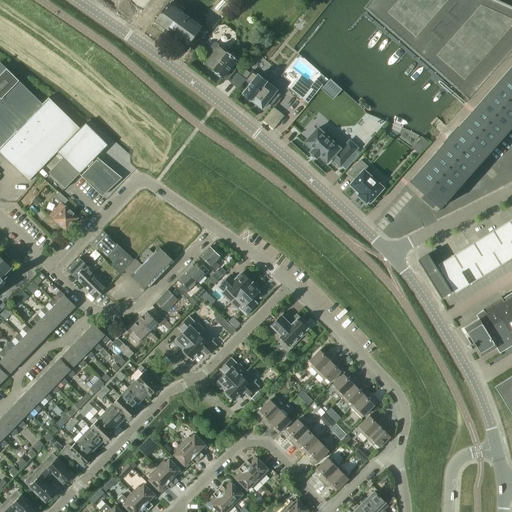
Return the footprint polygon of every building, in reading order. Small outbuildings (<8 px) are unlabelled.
[(145,0),(130,0),(129,1),(139,8),(145,0)] [(198,27),(179,13),(182,9),(171,1),(168,5),(167,4),(155,21),(187,44),(187,45),(197,53),(204,43),(198,38),(196,41),(191,37),(198,27)] [(231,67),(236,60),(226,53),(218,47),(218,44),(216,43),(213,43),(208,50),(212,53),(205,63),(213,69),(212,70),(222,78),(223,77),(226,80),(235,70),(231,67)] [(0,87),(13,75),(0,62),(0,87)] [(435,213),(511,125),(511,65),(405,186),(435,213)] [(276,90),(252,71),(245,80),(250,84),(242,93),(261,109),(266,103),(270,106),(279,95),(275,92),(276,90)] [(238,88),(245,80),(237,73),(230,82),(238,88)] [(0,146),(42,104),(13,75),(0,87),(0,146)] [(0,153),(29,181),(80,129),(48,98),(42,104),(0,146),(0,153)] [(273,128),(283,116),(273,108),(263,120),(273,128)] [(117,179),(97,159),(96,160),(94,159),(107,145),(91,129),(86,125),(79,132),(84,137),(62,159),(79,175),(79,174),(101,196),(117,179)] [(339,149),(317,128),(304,142),(312,150),(310,152),(316,158),(319,155),(326,163),(330,158),(340,167),(357,148),(349,140),(339,151),(338,150),(339,149)] [(79,175),(62,159),(48,173),(65,189),(79,175)] [(383,188),(376,182),(377,179),(376,177),(374,176),(372,175),(370,177),(363,171),(367,167),(360,160),(348,174),(354,180),(350,185),(359,193),(357,195),(366,203),(367,201),(369,203),(383,188)] [(78,218),(63,205),(68,200),(58,192),(54,196),(61,203),(49,215),(66,231),(78,218)] [(455,293),(511,258),(511,219),(435,266),(427,254),(417,260),(441,298),(453,290),(455,293)] [(134,260),(102,230),(89,244),(96,251),(98,248),(113,262),(110,265),(121,275),(125,271),(145,290),(173,262),(158,248),(153,254),(148,250),(137,261),(135,259),(134,260)] [(214,263),(220,257),(209,247),(200,256),(215,270),(218,267),(214,263)] [(0,289),(4,286),(3,286),(2,286),(5,282),(6,283),(9,280),(4,275),(5,273),(6,274),(7,273),(6,272),(10,268),(11,269),(12,268),(9,265),(12,262),(11,260),(3,252),(3,253),(1,251),(0,252),(0,289)] [(100,256),(94,262),(98,266),(104,260),(100,256)] [(105,289),(119,275),(105,260),(93,272),(79,258),(67,270),(81,284),(95,298),(105,289)] [(196,282),(207,270),(203,266),(200,269),(194,263),(185,272),(196,282)] [(220,268),(215,274),(220,279),(225,273),(227,271),(223,267),(221,269),(220,268)] [(184,294),(196,282),(185,272),(177,280),(182,284),(178,288),(184,294)] [(231,302),(251,281),(250,280),(251,279),(247,275),(246,276),(242,272),(233,281),(228,277),(221,283),(221,284),(218,287),(223,291),(221,293),(231,302)] [(214,274),(209,279),(214,284),(219,279),(214,274)] [(252,299),(260,291),(259,289),(260,288),(256,284),(255,285),(251,282),(251,281),(231,302),(237,309),(238,308),(246,315),(257,304),(252,299)] [(33,294),(39,288),(33,283),(27,289),(33,294)] [(166,312),(177,300),(167,290),(156,302),(166,312)] [(75,306),(60,291),(56,295),(61,299),(57,304),(67,314),(75,306)] [(499,353),(511,345),(511,291),(475,315),(478,319),(463,328),(469,337),(466,338),(470,344),(469,345),(472,349),(475,347),(481,356),(495,347),(499,353)] [(23,303),(28,297),(23,292),(18,298),(23,303)] [(193,295),(187,301),(193,306),(198,301),(193,295)] [(67,314),(57,304),(52,299),(49,303),(53,307),(49,312),(59,322),(67,314)] [(16,308),(20,304),(16,300),(12,304),(16,308)] [(59,322),(49,312),(45,307),(41,311),(45,315),(41,320),(52,330),(59,322)] [(0,316),(5,321),(12,314),(7,309),(0,315),(0,316)] [(172,326),(166,320),(162,317),(161,319),(156,314),(153,318),(146,312),(138,320),(149,331),(157,322),(161,326),(162,324),(168,330),(172,326)] [(303,333),(307,328),(302,323),(304,322),(298,316),(294,320),(295,321),(293,323),(290,320),(283,313),(271,325),(281,335),(279,337),(282,340),(280,342),(287,349),(294,342),(295,343),(304,334),(303,333)] [(52,330),(41,320),(37,315),(33,319),(37,323),(33,328),(44,338),(52,330)] [(183,351),(203,329),(197,323),(196,324),(188,317),(177,328),(182,333),(174,341),(175,343),(174,344),(178,348),(179,346),(183,350),(183,351)] [(153,334),(149,331),(138,320),(130,328),(134,332),(130,336),(137,343),(146,334),(149,338),(153,334)] [(109,339),(94,324),(86,332),(97,343),(101,339),(105,343),(109,339)] [(44,338),(33,328),(30,330),(26,326),(22,330),(27,334),(22,339),(33,349),(44,338)] [(216,345),(211,340),(213,338),(203,329),(183,351),(184,352),(183,353),(187,357),(188,356),(192,360),(201,350),(206,355),(213,348),(216,345)] [(101,347),(97,343),(86,332),(78,340),(89,351),(93,347),(97,352),(101,347)] [(33,349),(22,339),(18,334),(15,338),(19,342),(15,346),(25,357),(33,349)] [(133,354),(117,339),(113,343),(128,359),(133,354)] [(93,355),(89,351),(78,340),(70,348),(81,359),(85,355),(89,359),(93,355)] [(25,357),(15,346),(10,342),(7,346),(11,350),(7,354),(17,365),(25,357)] [(81,359),(70,348),(63,356),(73,367),(77,363),(82,367),(85,363),(81,359)] [(317,373),(334,356),(330,352),(327,355),(321,348),(309,361),(312,365),(310,366),(317,373)] [(17,365),(7,354),(3,350),(0,352),(0,354),(3,358),(0,361),(0,363),(9,373),(17,365)] [(342,369),(336,363),(339,361),(334,356),(317,373),(324,380),(326,378),(329,382),(342,369)] [(225,392),(246,371),(239,365),(238,366),(231,358),(219,369),(224,374),(216,383),(217,384),(216,385),(220,389),(221,388),(225,391),(225,392)] [(75,374),(60,359),(52,367),(62,378),(67,374),(71,378),(75,374)] [(129,372),(133,367),(128,363),(124,367),(129,372)] [(62,378),(52,367),(44,375),(55,386),(59,382),(63,386),(67,382),(62,378)] [(258,387),(253,382),(255,380),(246,371),(225,392),(226,393),(225,394),(229,398),(230,397),(234,401),(243,392),(248,397),(255,390),(258,387)] [(341,397),(358,380),(353,376),(351,378),(345,372),(332,385),(336,388),(334,390),(341,397)] [(159,389),(143,373),(135,381),(150,395),(153,392),(155,394),(159,389)] [(55,386),(44,375),(36,383),(47,394),(51,390),(55,394),(59,390),(55,386)] [(511,375),(494,386),(511,415),(511,375)] [(288,387),(294,382),(290,378),(284,383),(288,387)] [(95,385),(90,389),(94,393),(103,383),(99,379),(94,384),(95,385)] [(365,393),(360,387),(362,384),(358,380),(341,397),(348,404),(349,402),(353,406),(365,393)] [(150,395),(135,381),(128,389),(140,401),(147,393),(150,395)] [(47,394),(36,383),(28,391),(39,401),(43,397),(48,401),(51,398),(47,394)] [(104,396),(108,391),(104,387),(100,392),(104,396)] [(140,401),(128,389),(120,396),(135,411),(133,408),(140,401)] [(301,390),(298,394),(302,398),(306,394),(301,390)] [(36,404),(39,401),(28,391),(18,402),(28,413),(32,409),(37,413),(41,409),(36,404)] [(99,401),(104,396),(100,392),(95,397),(99,401)] [(90,396),(87,393),(82,398),(85,402),(90,396)] [(361,418),(378,401),(374,396),(371,399),(365,393),(353,406),(356,409),(354,410),(361,418)] [(265,425),(286,404),(279,397),(278,399),(274,395),(257,412),(263,418),(260,421),(265,425)] [(135,411),(120,396),(112,404),(129,420),(134,416),(132,414),(135,411)] [(77,410),(85,402),(82,398),(74,406),(77,410)] [(28,413),(18,402),(10,410),(21,421),(25,417),(29,421),(33,417),(28,413)] [(89,411),(93,407),(90,403),(85,408),(89,411)] [(129,420),(112,404),(105,412),(118,424),(125,417),(129,420)] [(291,421),(287,417),(293,411),(286,404),(265,425),(269,430),(272,427),(278,433),(291,421)] [(71,416),(76,411),(71,407),(67,412),(71,416)] [(84,416),(89,411),(85,408),(80,412),(84,416)] [(21,421),(10,410),(2,418),(13,428),(17,424),(21,429),(25,425),(21,421)] [(118,424),(105,412),(98,420),(98,419),(97,420),(114,436),(115,435),(111,432),(118,424)] [(367,439),(384,422),(379,417),(377,420),(371,414),(358,426),(362,430),(360,432),(367,439)] [(13,428),(2,418),(0,419),(0,431),(5,436),(9,432),(14,436),(17,433),(13,428)] [(293,445),(310,428),(303,421),(301,423),(298,419),(285,432),(291,438),(288,441),(293,445)] [(114,436),(97,420),(90,427),(105,442),(108,439),(110,440),(114,436)] [(392,435),(386,429),(388,426),(384,422),(367,439),(374,446),(375,444),(379,448),(392,435)] [(105,442),(90,427),(90,428),(83,435),(95,447),(102,440),(105,442)] [(305,453),(318,440),(315,437),(316,435),(310,428),(293,445),(297,449),(299,447),(305,453)] [(201,453),(207,447),(194,434),(191,437),(189,436),(182,443),(199,460),(203,455),(201,453)] [(95,447),(83,435),(75,443),(90,458),(91,457),(88,455),(95,447)] [(37,451),(43,445),(39,440),(32,447),(37,451)] [(313,466),(330,449),(323,442),(321,443),(318,440),(305,453),(311,459),(308,461),(313,466)] [(90,458),(75,443),(71,448),(67,445),(60,452),(70,462),(74,458),(84,467),(89,462),(87,461),(90,458)] [(199,460),(182,443),(175,450),(177,451),(173,455),(186,468),(192,461),(194,464),(199,460)] [(357,449),(353,453),(358,458),(362,454),(357,449)] [(73,474),(52,454),(38,468),(49,478),(53,474),(63,483),(68,479),(69,480),(73,476),(71,475),(73,474)] [(268,469),(255,457),(249,463),(246,460),(242,464),(259,481),(266,475),(264,473),(268,469)] [(322,483),(339,466),(332,459),(331,461),(327,457),(314,470),(320,476),(318,479),(322,483)] [(21,467),(26,462),(22,458),(17,463),(21,467)] [(175,478),(182,472),(169,459),(165,463),(164,461),(157,468),(174,485),(178,480),(175,478)] [(127,472),(131,467),(127,463),(122,467),(127,472)] [(259,481),(242,464),(238,469),(240,471),(234,477),(247,490),(250,487),(252,488),(259,481)] [(335,491),(348,479),(344,475),(346,473),(339,466),(322,483),(327,488),(329,485),(335,491)] [(55,492),(45,483),(49,478),(38,468),(25,482),(45,502),(46,501),(48,502),(52,498),(50,497),(55,492)] [(174,485),(157,468),(150,475),(151,476),(148,480),(160,493),(167,487),(169,489),(174,485)] [(243,495),(230,482),(224,488),(221,485),(217,489),(234,506),(241,500),(239,498),(243,495)] [(150,503),(156,497),(144,484),(140,488),(138,486),(131,493),(148,510),(153,505),(150,503)] [(228,511),(234,506),(217,489),(213,494),(215,496),(209,503),(218,511),(224,511),(225,511),(228,511)] [(37,510),(16,490),(3,505),(10,511),(16,511),(18,511),(19,511),(36,511),(37,510)] [(395,499),(387,491),(382,496),(389,504),(395,499)] [(388,506),(374,492),(374,493),(373,492),(369,496),(370,497),(367,500),(378,511),(385,511),(384,510),(388,506)] [(146,511),(148,510),(131,493),(126,498),(122,494),(116,500),(122,506),(123,505),(129,511),(140,511),(141,511),(146,511)] [(93,504),(100,497),(96,494),(89,501),(93,504)] [(259,497),(254,502),(259,507),(263,502),(259,497)] [(309,511),(310,511),(297,499),(293,502),(292,501),(285,507),(289,511),(309,511)] [(378,511),(367,500),(364,503),(363,502),(359,506),(364,511),(378,511)] [(121,511),(115,505),(111,509),(105,503),(99,510),(100,511),(121,511)]
